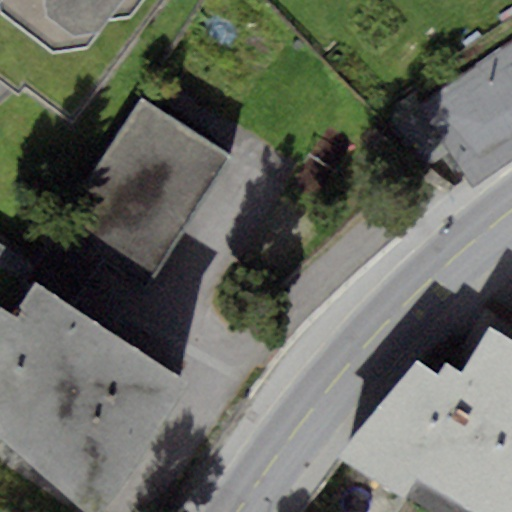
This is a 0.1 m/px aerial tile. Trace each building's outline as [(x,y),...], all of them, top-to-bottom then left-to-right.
[(0,0),(0,13),(51,55),(86,50),(110,20),(130,19),(146,1),(145,0),(0,0)] [(511,164),(511,44),(421,102),(429,116),(475,188),(511,164)] [(148,287),(229,157),(139,102),(59,232),(148,287)] [(97,511),(188,384),(37,282),(12,318),(2,311),(0,313),(0,437),(84,511),(97,511)] [(511,343),(489,330),(461,373),(446,364),(439,376),(416,362),(335,457),(430,511),(508,511),(511,506),(511,343)]
